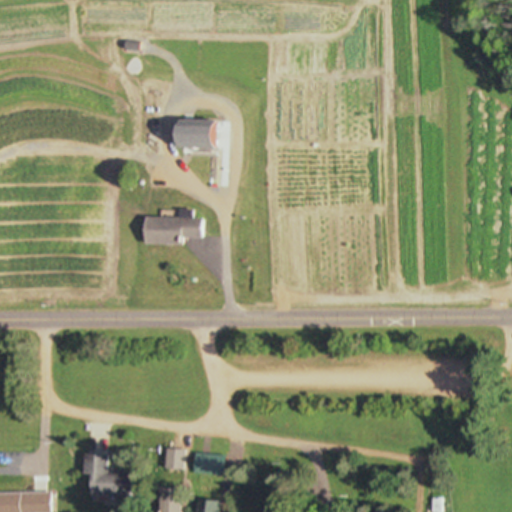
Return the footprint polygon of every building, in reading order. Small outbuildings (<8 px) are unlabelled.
[(168,123),(168,150),(216,151),(216,123),(168,123)] [(200,246),(200,221),(189,221),(189,213),(176,213),(176,219),(140,219),(140,246),(200,246)] [(182,472),(182,452),(165,452),(165,472),(182,472)] [(88,478),(88,499),(129,500),(129,476),(105,476),(105,457),(81,457),(81,478),(88,478)] [(223,478),(224,457),(193,457),(192,477),(223,478)] [(157,491),(157,511),(180,511),(181,491),(157,491)] [(48,511),(49,495),(0,495),(0,511),(48,511)] [(197,511),(220,511),(221,506),(199,503),(197,511)]
